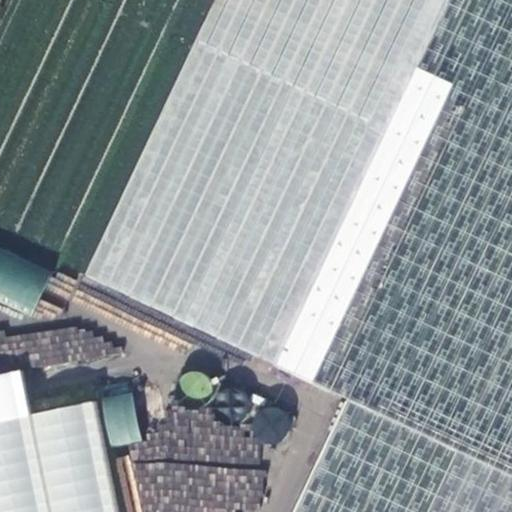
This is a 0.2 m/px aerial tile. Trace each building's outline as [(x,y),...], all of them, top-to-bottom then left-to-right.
[(511,511),(511,0),(225,0),(93,284),(349,403),(298,511),(511,511)] [(0,303),(33,316),(52,265),(0,246),(0,303)] [(118,324),(0,337),(0,369),(122,355),(118,324)] [(192,372),(189,373),(186,375),(183,378),(181,381),(180,385),(180,388),(180,392),(181,395),(182,399),(184,401),(187,404),(190,406),(194,407),(197,407),(201,407),(204,406),(208,405),(210,403),(213,400),(215,397),(216,394),(217,390),(216,386),(215,383),(214,380),(212,377),(209,374),(206,372),(203,371),(199,371),(195,371),(192,372)] [(239,389),(235,388),(232,389),(228,390),(225,392),(222,394),(220,397),(219,400),(218,403),(217,407),(217,410),(218,413),(220,417),(222,419),(225,422),(228,423),(231,425),(234,425),(238,425),(241,424),(245,423),(248,421),(250,418),(252,416),(253,412),(254,409),(254,405),(253,402),(252,399),(250,396),(248,393),(245,391),(242,389),(239,389)] [(0,426),(0,511),(116,511),(95,407),(0,426)] [(282,408),(278,407),(275,407),(272,408),(268,409),(265,411),(263,413),(261,416),(259,419),(259,423),(258,426),(259,430),(260,433),(262,436),(264,439),(267,441),(270,442),(274,443),(277,444),(281,443),(284,442),(287,441),(290,439),(292,436),(294,433),(295,430),(295,426),(295,423),(294,419),(293,416),(291,413),(288,411),(285,409),(282,408)]
